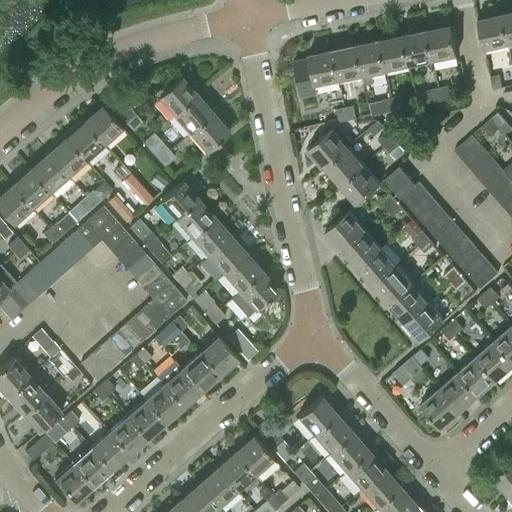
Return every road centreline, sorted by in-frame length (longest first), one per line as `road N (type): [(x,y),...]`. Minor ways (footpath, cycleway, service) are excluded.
road 1 (residential): [(307,334),(247,18)]
road 2 (residential): [(0,139),(64,78),(117,54),(247,18)]
road 3 (residential): [(112,511),(307,334)]
road 4 (residential): [(433,471),(307,334)]
